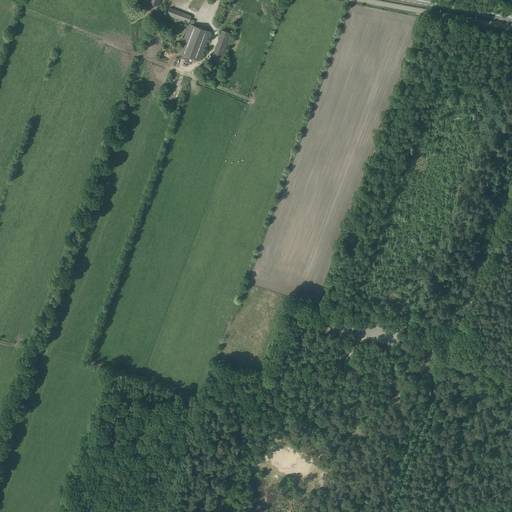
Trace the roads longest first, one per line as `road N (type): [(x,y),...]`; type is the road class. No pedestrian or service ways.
road 1 (track): [(0,435),(138,58),(27,12),(16,0)]
road 2 (track): [(353,511),(400,416),(439,380),(389,511)]
road 3 (track): [(336,322),(287,396),(252,419),(218,511)]
road 4 (unclassified): [(454,340),(511,185)]
road 5 (unclassified): [(511,28),(357,0)]
road 6 (unknown): [(458,361),(462,390),(492,439),(488,465),(511,492)]
road 7 (unclassified): [(336,322),(454,340)]
